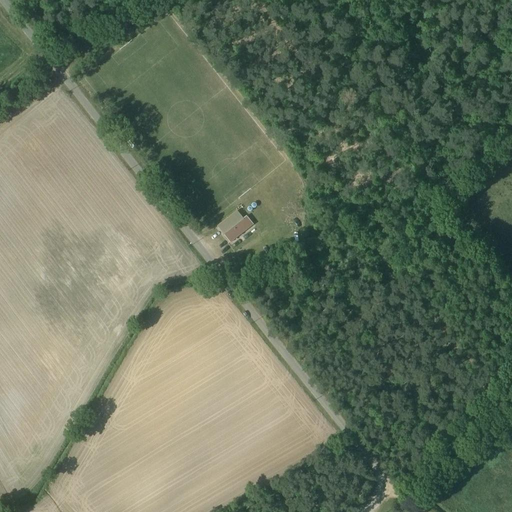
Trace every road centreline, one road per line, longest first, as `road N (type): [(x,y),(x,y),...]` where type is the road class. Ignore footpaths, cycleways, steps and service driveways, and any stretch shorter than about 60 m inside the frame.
road 1 (unclassified): [(2,0),(374,464),(381,487),(365,511)]
road 2 (track): [(421,511),(381,487),(405,477),(498,399)]
road 3 (track): [(171,0),(54,65)]
